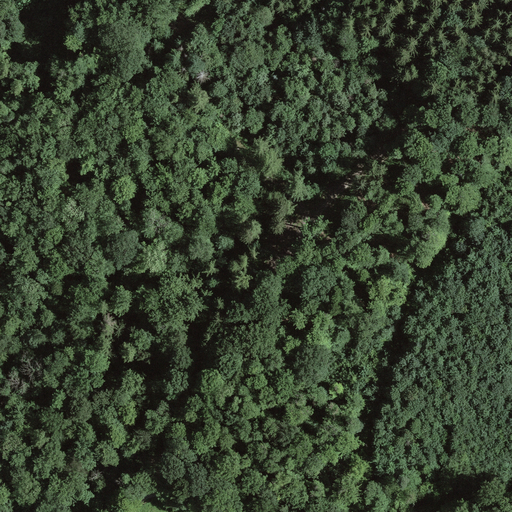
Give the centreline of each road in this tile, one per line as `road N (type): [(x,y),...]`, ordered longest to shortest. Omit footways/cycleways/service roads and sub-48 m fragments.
road 1 (track): [(501,0),(492,31),(423,113),(310,213),(198,375),(164,464),(134,511)]
road 2 (track): [(0,284),(152,124),(197,114),(310,213)]
road 3 (track): [(11,272),(55,143),(77,0)]
